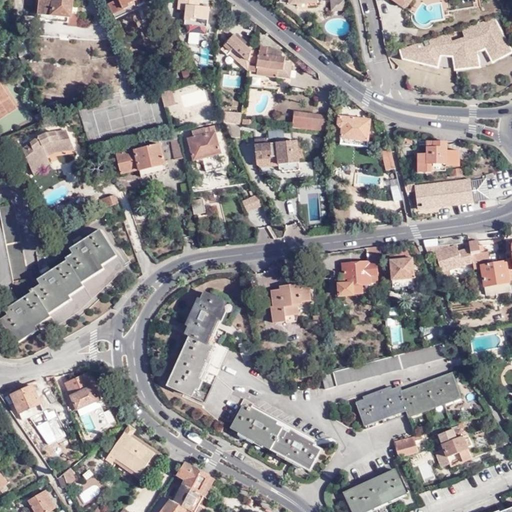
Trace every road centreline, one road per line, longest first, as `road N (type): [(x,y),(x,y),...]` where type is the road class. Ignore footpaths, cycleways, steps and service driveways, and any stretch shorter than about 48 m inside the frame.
road 1 (tertiary): [(509,214),(222,256)]
road 2 (tertiary): [(118,363),(128,397),(174,440),(300,509)]
road 3 (tertiary): [(150,399),(138,337),(151,301),(185,272),(222,256)]
road 4 (tertiary): [(300,509),(150,399)]
road 5 (primary): [(370,98),(245,0)]
road 6 (primary): [(384,105),(508,142)]
road 7 (primary): [(511,109),(452,114),(384,105)]
road 8 (tertiary): [(222,256),(188,259),(157,274),(121,318)]
